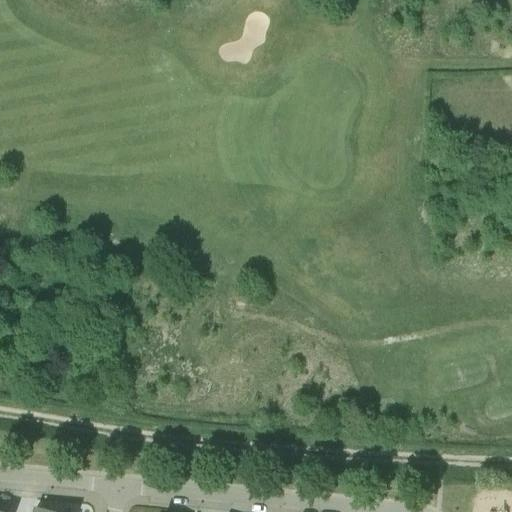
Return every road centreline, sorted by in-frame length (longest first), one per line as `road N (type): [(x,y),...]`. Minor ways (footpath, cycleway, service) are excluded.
road 1 (track): [(511,458),(301,445),(0,407)]
road 2 (residential): [(121,488),(382,511)]
road 3 (residential): [(0,475),(121,488)]
